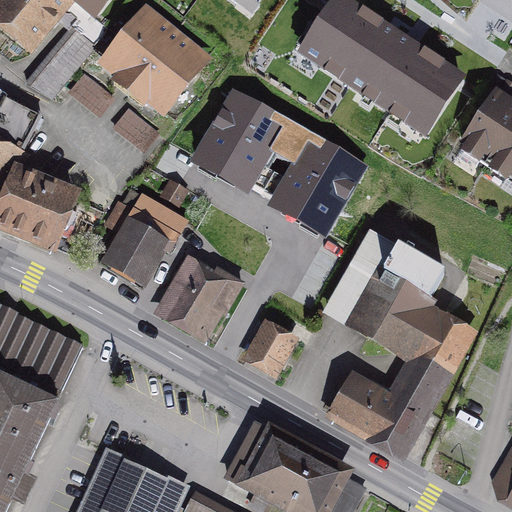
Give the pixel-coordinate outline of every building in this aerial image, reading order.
[(63,5),(81,18),(86,11),(92,16),(105,0),(5,0),(0,7),(0,21),(31,46),(63,5)] [(460,75),(344,0),(337,0),(304,50),(425,129),(460,75)] [(108,29),(92,16),(86,11),(81,18),(28,85),(51,99),(108,29)] [(145,15),(104,66),(164,113),(205,63),(145,15)] [(69,94),(103,116),(117,94),(83,72),(69,94)] [(236,91),(196,163),(250,193),(273,153),(295,165),(270,210),(325,240),(367,164),(236,91)] [(21,155),(41,116),(4,97),(0,105),(0,214),(1,215),(18,175),(19,175),(27,158),(21,155)] [(511,109),(496,99),(467,143),(470,144),(465,153),(506,180),(511,171),(511,109)] [(146,150),(161,132),(129,107),(114,125),(146,150)] [(40,184),(19,175),(18,175),(1,215),(0,217),(0,227),(52,249),(74,198),(54,190),(56,184),(42,178),(40,184)] [(119,234),(101,264),(138,286),(160,248),(169,254),(177,238),(161,229),(169,214),(142,199),(134,213),(118,204),(106,226),(119,234)] [(356,328),(416,363),(440,320),(419,308),(426,297),(430,300),(444,275),(398,249),(384,274),(387,275),(356,328)] [(230,255),(222,268),(245,281),(252,268),(230,255)] [(188,274),(166,311),(204,333),(220,305),(228,309),(242,286),(217,272),(209,287),(188,274)] [(0,363),(62,392),(82,349),(14,317),(10,325),(0,320),(0,363)] [(468,336),(440,320),(416,363),(392,405),(355,384),(336,418),(400,454),(468,336)] [(266,328),(248,360),(275,375),(293,343),(266,328)] [(0,511),(6,511),(58,403),(0,375),(0,511)] [(255,431),(233,473),(305,511),(352,511),(364,490),(255,431)] [(172,511),(182,492),(108,458),(83,511),(172,511)] [(259,490),(251,503),(266,511),(271,511),(278,502),(259,490)] [(220,511),(196,500),(189,511),(220,511)]
